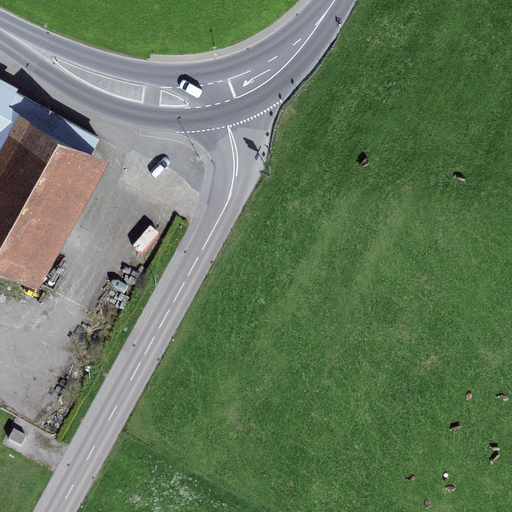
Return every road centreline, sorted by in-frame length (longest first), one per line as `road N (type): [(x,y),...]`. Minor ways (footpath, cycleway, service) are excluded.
road 1 (secondary): [(227,97),(239,162),(230,200),(55,511)]
road 2 (secondary): [(227,97),(152,102),(98,85),(0,29)]
road 3 (secondary): [(333,0),(277,69),(227,97)]
